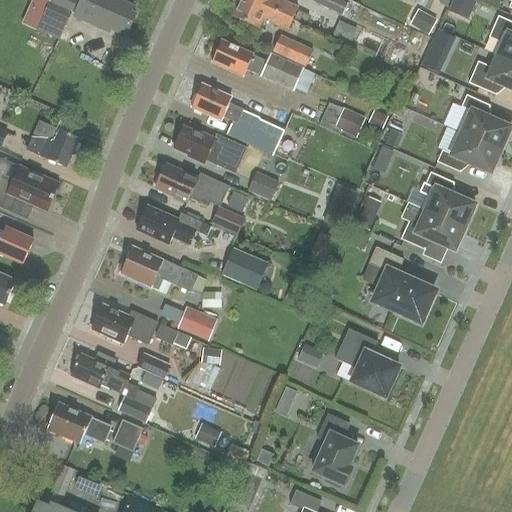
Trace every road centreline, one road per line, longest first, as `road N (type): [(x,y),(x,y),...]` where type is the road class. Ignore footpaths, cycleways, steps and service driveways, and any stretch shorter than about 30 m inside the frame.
road 1 (residential): [(0,456),(189,0)]
road 2 (residential): [(511,261),(404,511)]
